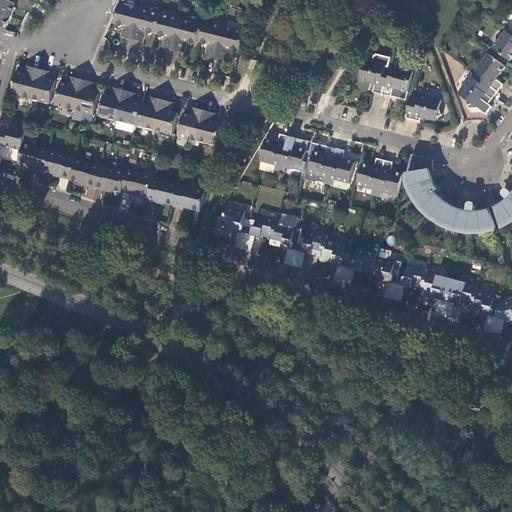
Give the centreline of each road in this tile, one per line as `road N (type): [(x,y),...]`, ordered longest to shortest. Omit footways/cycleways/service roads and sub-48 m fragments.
road 1 (residential): [(511,351),(0,180)]
road 2 (tertiary): [(422,511),(335,420),(228,337),(141,291),(0,239)]
road 3 (residential): [(511,117),(475,164),(236,96),(72,33)]
road 4 (tertiary): [(0,266),(206,362),(313,442),(382,511)]
road 5 (track): [(110,312),(100,331),(0,332)]
